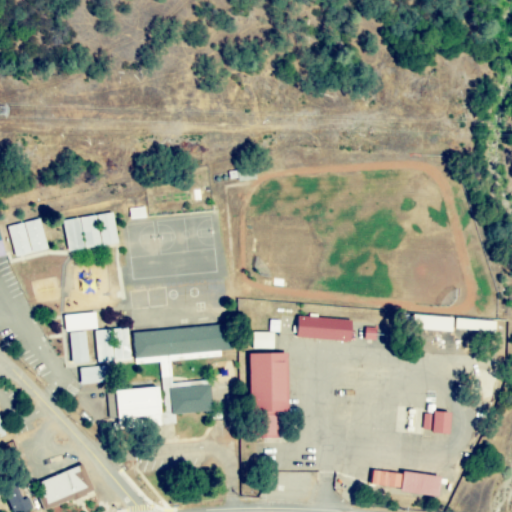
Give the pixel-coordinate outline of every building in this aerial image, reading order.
[(145,218),(143,207),(128,209),(129,220),(145,218)] [(62,221),(66,252),(116,246),(112,214),(62,221)] [(5,227),(12,259),(46,251),(38,220),(5,227)] [(64,332),(95,331),(94,314),(63,315),(64,332)] [(452,332),(452,318),(413,316),(412,331),(452,332)] [(350,341),(351,320),(296,318),(296,340),(350,341)] [(455,330),(495,332),(495,321),(455,320),(455,330)] [(273,333),(278,333),(278,321),(268,321),(268,333),(253,333),(252,350),(272,350),(273,333)] [(126,329),(92,332),(96,364),(129,360),(126,329)] [(72,365),(88,362),(83,332),(67,334),(72,365)] [(250,354),(253,439),(277,438),(276,413),(289,412),(287,353),(250,354)] [(79,385),(106,384),(106,368),(79,369),(79,385)] [(114,391),(115,401),(106,402),(107,419),(116,419),(116,430),(161,427),(159,388),(114,391)] [(423,412),(421,432),(449,435),(451,415),(423,412)] [(89,495),(79,467),(35,484),(45,511),(89,495)] [(439,496),(441,479),(373,470),(370,487),(439,496)] [(9,511),(29,511),(26,499),(20,500),(17,486),(4,489),(9,511)]
